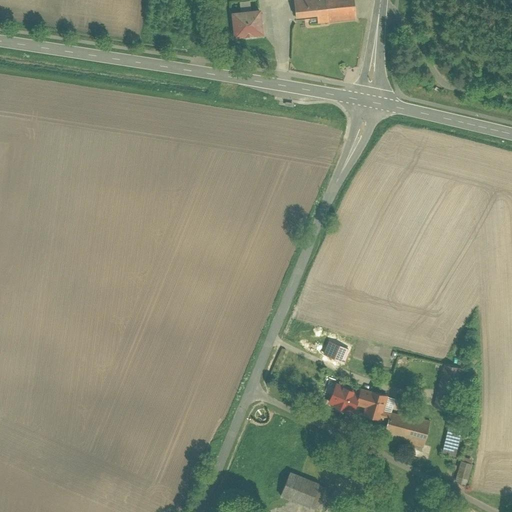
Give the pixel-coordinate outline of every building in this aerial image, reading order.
[(357,21),(354,0),(293,0),(296,21),(316,19),(317,25),(357,21)] [(261,10),(231,14),(234,41),(264,37),(261,10)] [(466,370),(441,364),(431,408),(457,414),(466,370)] [(330,393),(334,382),(329,380),(325,391),(330,393)] [(395,399),(358,389),(354,405),(363,407),(360,417),(383,423),(379,436),(424,448),(430,421),(392,411),(395,399)] [(462,429),(447,425),(440,452),(455,456),(462,429)] [(474,460),(461,456),(453,481),(466,486),(474,460)] [(319,511),(329,488),(288,473),(279,499),(314,511),(319,511)]
